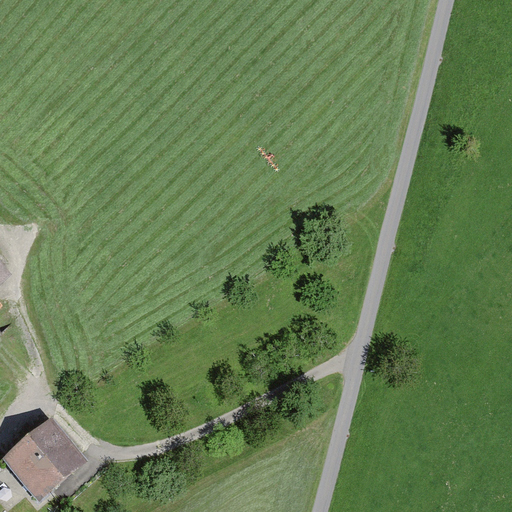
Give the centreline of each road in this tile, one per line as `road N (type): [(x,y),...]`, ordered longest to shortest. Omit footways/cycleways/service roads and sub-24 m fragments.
road 1 (unclassified): [(319,511),(447,0)]
road 2 (track): [(0,254),(14,270),(49,391),(104,451),(144,457),(358,362)]
